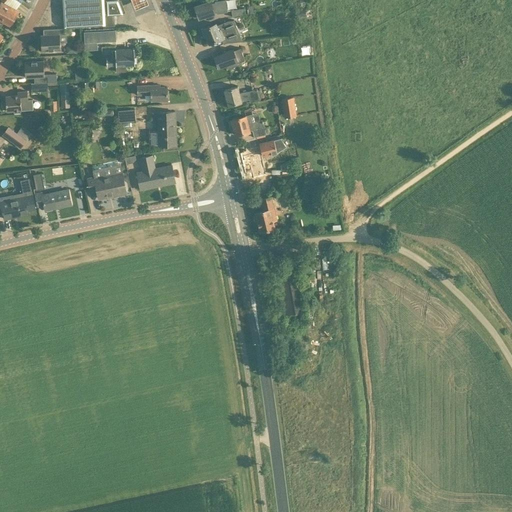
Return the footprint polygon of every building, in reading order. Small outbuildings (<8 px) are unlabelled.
[(105,15),(113,14),(123,14),(118,0),(106,1),(106,2),(104,2),(103,0),(62,0),(64,27),(100,26),(102,26),(103,26),(105,26),(105,15)] [(145,0),(129,0),(133,10),(147,4),(145,0)] [(195,6),(199,18),(215,13),(214,11),(217,11),(217,12),(227,10),(225,0),(214,0),(215,1),(211,2),(211,1),(195,6)] [(18,11),(2,3),(0,1),(0,19),(10,25),(18,11)] [(244,8),(232,10),(233,16),(245,14),(244,8)] [(216,23),(203,28),(209,43),(221,38),(223,43),(227,42),(242,40),(234,20),(228,20),(217,25),(216,23)] [(41,35),(42,50),(61,50),(60,35),(65,34),(65,28),(44,29),(44,35),(41,35)] [(85,42),(116,40),(115,33),(102,34),(102,31),(85,32),(85,42)] [(228,69),(238,65),(237,63),(244,60),(240,47),(233,50),(233,49),(227,51),(226,48),(216,51),(218,55),(214,56),(218,67),(227,64),(228,69)] [(126,66),(135,65),(135,63),(136,63),(136,57),(135,57),(134,48),(115,49),(115,50),(112,50),(113,58),(106,58),(107,67),(116,66),(116,67),(116,72),(126,71),(126,66)] [(44,61),(24,62),(25,77),(34,77),(35,83),(48,82),(50,82),(57,82),(56,74),(47,75),(47,74),(46,74),(46,76),(44,76),(44,61)] [(48,91),(48,85),(48,82),(35,83),(31,83),(31,92),(48,91)] [(160,87),(160,85),(137,85),(137,94),(150,94),(151,100),(168,100),(167,86),(160,87)] [(237,86),(224,89),(228,105),(249,99),(250,102),(260,99),(257,88),(247,91),(247,90),(239,93),(237,86)] [(7,111),(22,109),(21,101),(28,101),(28,91),(17,92),(17,95),(5,96),(7,111)] [(284,111),(296,109),(294,96),(282,98),(284,111)] [(70,107),(69,98),(61,98),(61,107),(70,107)] [(134,109),(118,110),(119,122),(135,121),(134,109)] [(158,146),(177,145),(176,144),(175,144),(174,124),(176,124),(175,111),(157,112),(158,146)] [(260,121),(248,115),(232,119),(232,121),(231,121),(230,122),(232,126),(233,127),(234,127),(236,134),(250,131),(250,130),(253,130),(254,137),(266,134),(263,120),(260,121)] [(13,143),(19,135),(9,127),(3,135),(13,143)] [(266,174),(256,139),(244,142),(246,150),(240,151),(245,172),(251,171),(253,178),(266,174)] [(137,172),(141,189),(157,186),(156,182),(160,181),(160,184),(175,180),(172,165),(155,168),(153,155),(140,158),(141,165),(147,164),(148,170),(137,172)] [(88,178),(91,191),(97,190),(99,198),(126,192),(122,173),(121,164),(93,170),(94,177),(88,178)] [(41,172),(33,174),(36,190),(44,188),(41,172)] [(4,218),(28,213),(28,210),(35,208),(29,178),(21,180),(24,197),(14,199),(13,194),(0,197),(0,198),(0,199),(0,213),(3,212),(4,218)] [(35,193),(38,206),(44,205),(45,210),(72,204),(69,190),(42,195),(42,192),(35,193)] [(260,232),(275,228),(273,220),(276,219),(271,196),(261,199),(263,210),(255,212),(260,232)] [(280,272),(287,314),(304,311),(296,269),(280,272)]
